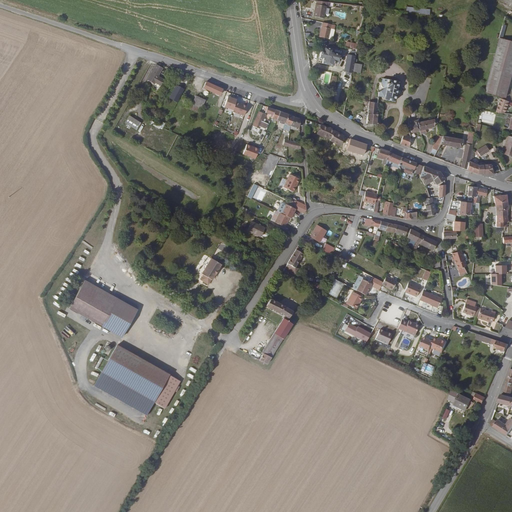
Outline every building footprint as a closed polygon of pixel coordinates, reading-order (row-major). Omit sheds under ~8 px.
[(326,5),(315,2),(313,14),(323,17),(326,5)] [(331,22),(322,20),(319,34),(328,36),(331,22)] [(511,39),(497,36),(493,57),(488,75),(484,91),(503,95),(510,71),(511,72),(511,69),(511,66),(511,39)] [(350,81),(352,69),(361,71),(363,61),(357,60),(357,56),(354,55),(355,48),(351,47),(350,52),(349,52),(345,71),(348,72),(348,75),(350,76),(349,81),(350,81)] [(318,60),(331,64),(332,61),(333,62),(333,61),(334,61),(335,60),(338,61),(339,56),(335,55),(333,53),(329,52),(330,49),(323,48),(322,52),(320,51),(318,60)] [(161,69),(155,66),(148,80),(153,84),(154,82),(160,85),(164,79),(159,76),(161,69)] [(323,71),(321,83),(334,86),(335,77),(331,76),(332,73),(323,71)] [(380,89),(380,94),(395,98),(399,76),(390,74),(388,83),(380,89)] [(221,89),(204,81),(202,87),(219,95),(221,89)] [(171,97),(178,102),(185,90),(178,86),(171,97)] [(196,96),(193,102),(201,106),(204,100),(196,96)] [(253,100),(246,98),(243,107),(250,110),(253,100)] [(509,106),(511,102),(500,98),(495,111),(503,112),(506,105),(509,106)] [(366,123),(376,124),(379,101),(369,100),(366,123)] [(275,108),(265,105),(264,107),(266,108),(265,112),(270,114),(270,116),(271,116),(275,108)] [(275,108),(271,116),(271,117),(277,119),(280,110),(275,108)] [(288,113),(280,110),(277,119),(284,122),(288,113)] [(264,113),(258,111),(252,125),(258,127),(259,126),(264,128),(266,122),(263,120),(264,117),(263,117),(264,113)] [(143,120),(130,113),(127,119),(139,127),(143,120)] [(294,115),(288,113),(284,122),(285,122),(285,124),(287,125),(288,123),(291,124),(294,115)] [(300,117),(294,115),(291,124),(299,126),(300,117)] [(411,131),(419,129),(434,127),(435,119),(418,122),(410,123),(411,131)] [(328,127),(321,124),(318,132),(330,137),(329,138),(340,144),(343,135),(328,127)] [(136,141),(141,134),(136,130),(131,137),(136,141)] [(472,146),(475,134),(469,132),(466,144),(472,146)] [(399,143),(409,146),(410,136),(402,133),(399,143)] [(434,156),(439,144),(459,150),(462,141),(436,134),(435,134),(432,155),(434,156)] [(511,136),(508,135),(502,153),(511,156),(511,155),(511,136)] [(370,146),(352,140),(351,145),(368,150),(370,146)] [(460,166),(467,168),(476,172),(494,173),(493,164),(480,164),(469,161),(469,159),(473,160),(475,154),(477,154),(472,148),(472,147),(470,146),(467,146),(465,145),(460,166)] [(481,157),(485,155),(489,150),(485,146),(478,154),(481,157)] [(368,160),(370,161),(370,159),(374,159),(376,148),(371,147),(368,160)] [(389,150),(378,147),(376,155),(383,157),(382,162),(385,163),(386,158),(389,150)] [(400,155),(389,150),(386,158),(398,163),(400,155)] [(415,162),(400,155),(398,163),(400,172),(399,176),(403,177),(406,171),(409,173),(412,171),(415,162)] [(440,171),(424,165),(422,169),(426,170),(425,173),(420,176),(424,183),(425,182),(435,178),(437,183),(439,182),(438,183),(444,184),(444,180),(440,171)] [(291,192),(298,179),(289,174),(282,187),(291,192)] [(476,187),(468,185),(467,195),(474,196),(475,196),(475,193),(487,195),(488,190),(476,187)] [(362,199),(374,203),(377,193),(364,189),(362,199)] [(507,209),(506,195),(493,195),(496,209),(495,221),(501,221),(501,227),(505,227),(505,221),(505,210),(507,209)] [(430,196),(428,196),(422,197),(424,209),(422,209),(424,215),(434,213),(431,200),(430,196)] [(293,205),(304,210),(304,205),(295,200),(293,205)] [(384,201),(381,212),(390,214),(392,206),(393,203),(384,201)] [(279,203),(275,211),(274,211),(270,219),(270,221),(283,228),(288,218),(289,218),(294,209),(281,202),(279,203)] [(377,227),(394,232),(396,224),(380,220),(360,216),(360,222),(378,227),(377,227)] [(263,228),(251,221),(246,230),(259,237),(263,228)] [(404,235),(407,227),(396,224),(394,232),(404,235)] [(481,224),(472,224),(473,238),(482,237),(481,224)] [(318,243),(325,230),(315,225),(309,237),(318,243)] [(419,243),(423,235),(409,228),(406,236),(409,237),(406,242),(412,246),(415,241),(419,243)] [(419,243),(427,247),(430,239),(423,235),(419,243)] [(322,250),(328,253),(331,247),(325,244),(322,250)] [(459,249),(451,252),(454,263),(455,263),(457,267),(465,265),(459,249)] [(295,250),(284,269),(288,271),(291,266),(294,268),(299,260),(300,257),(302,254),(295,250)] [(218,265),(208,260),(199,274),(201,276),(198,280),(205,284),(207,280),(209,280),(218,265)] [(382,282),(382,283),(391,289),(395,280),(385,275),(382,282)] [(333,278),(325,293),(335,298),(343,284),(333,278)] [(356,290),(365,295),(367,291),(368,288),(370,284),(362,279),(356,290)] [(489,289),(490,284),(469,280),(473,285),(489,289)] [(120,340),(136,313),(85,282),(69,309),(120,340)] [(408,283),(403,293),(415,298),(419,288),(408,283)] [(312,290),(319,294),(323,288),(315,284),(312,290)] [(422,290),(418,299),(437,307),(440,298),(422,290)] [(356,310),(359,304),(358,303),(359,301),(360,302),(362,298),(352,292),(346,304),(356,310)] [(270,299),(266,306),(279,315),(280,314),(284,317),(287,319),(292,312),(288,309),(289,308),(285,305),(285,306),(281,304),(270,299)] [(473,317),(476,307),(474,306),(475,302),(467,300),(466,303),(465,303),(462,313),(473,317)] [(488,321),(490,322),(491,320),(492,320),(494,313),(480,308),(477,318),(488,322),(488,321)] [(266,364),(291,324),(286,321),(287,319),(284,317),(257,359),(266,364)] [(402,322),(398,330),(414,337),(418,329),(414,327),(415,325),(408,323),(408,324),(402,322)] [(386,346),(391,335),(378,329),(373,340),(386,346)] [(494,345),(496,341),(482,336),(480,340),(494,345)] [(429,351),(429,350),(433,342),(424,338),(419,347),(429,351)] [(429,350),(441,355),(446,345),(434,339),(433,342),(429,350)] [(493,348),(506,352),(509,345),(496,341),(494,345),(493,348)] [(164,390),(167,385),(165,384),(167,379),(115,349),(100,375),(99,377),(112,384),(113,383),(152,406),(162,389),(164,390)] [(421,372),(432,375),(435,366),(424,363),(421,372)] [(474,401),(484,405),(487,397),(476,393),(474,401)] [(455,404),(465,411),(470,402),(459,396),(455,404)] [(511,407),(511,398),(503,396),(501,396),(498,404),(502,405),(511,407)] [(463,415),(465,411),(455,404),(453,408),(463,415)] [(445,409),(441,418),(446,420),(450,411),(445,409)] [(494,424),(491,421),(490,425),(506,435),(511,424),(511,421),(509,419),(504,426),(497,421),(494,424)]
